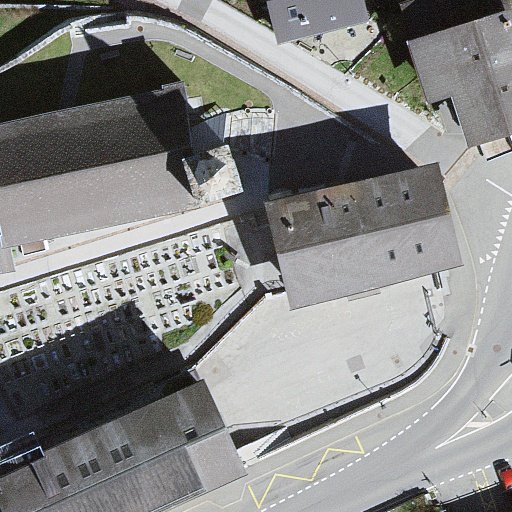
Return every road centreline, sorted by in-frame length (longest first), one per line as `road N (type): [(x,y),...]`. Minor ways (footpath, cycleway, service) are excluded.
road 1 (residential): [(189,0),(511,186)]
road 2 (tertiary): [(310,511),(436,445),(511,388)]
